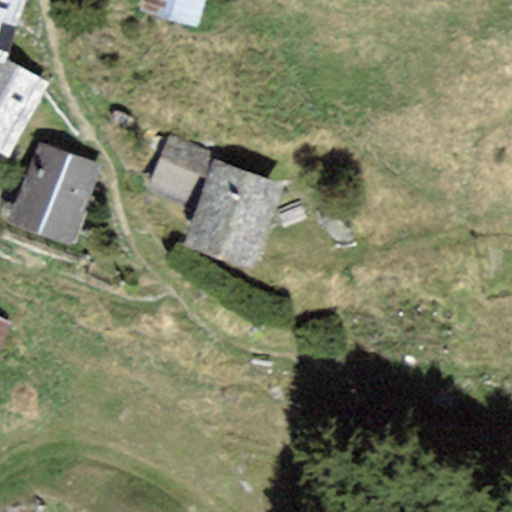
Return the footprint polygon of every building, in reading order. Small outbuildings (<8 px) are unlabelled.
[(0,0),(0,47),(11,51),(27,0),(0,0)] [(215,23),(220,0),(158,0),(156,9),(215,23)] [(0,145),(29,157),(59,81),(0,57),(0,145)] [(225,154),(182,137),(162,189),(204,205),(225,154)] [(93,238),(113,167),(49,149),(29,220),(93,238)] [(282,263),(300,185),(229,168),(211,246),(282,263)] [(23,321),(0,313),(0,370),(5,373),(23,321)]
